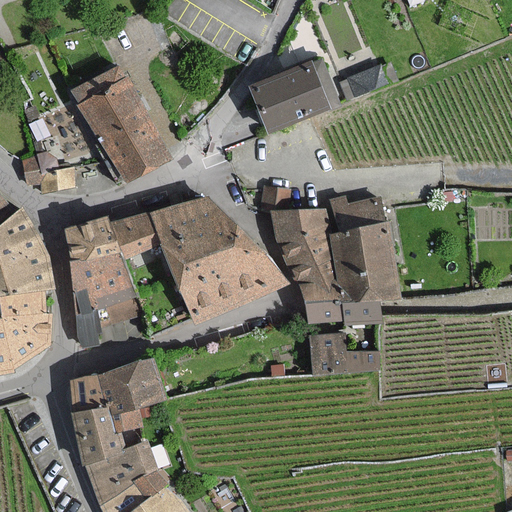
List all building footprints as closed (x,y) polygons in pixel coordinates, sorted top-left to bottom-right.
[(255,87),(272,130),(327,108),(310,65),(255,87)] [(106,148),(126,183),(172,157),(127,79),(125,80),(118,67),(74,91),(82,105),(81,105),(106,148)] [(350,80),(356,94),(386,82),(380,68),(350,80)] [(26,176),(42,183),(43,192),(75,187),(72,169),(57,171),(56,158),(47,153),(25,162),(26,171),(26,176)] [(308,305),(310,322),(344,318),(345,325),(382,321),(381,311),(380,306),(379,297),(394,295),(388,240),(386,226),(383,201),(346,206),(346,201),(336,202),(339,232),(330,233),(327,210),(284,211),(287,190),(267,187),(264,210),(273,211),(281,246),(303,284),(308,305)] [(0,226),(15,214),(0,196),(0,226)] [(286,283),(243,237),(207,196),(179,206),(153,216),(163,244),(183,294),(196,319),(286,283)] [(15,214),(0,226),(0,297),(45,289),(55,288),(50,266),(48,255),(37,237),(21,208),(15,214)] [(120,252),(123,259),(163,244),(153,216),(111,225),(120,252)] [(73,262),(120,252),(111,225),(107,217),(67,231),(73,262)] [(123,259),(120,252),(73,262),(85,345),(96,344),(94,331),(100,330),(97,310),(106,307),(111,319),(104,322),(106,328),(143,314),(123,259)] [(0,297),(0,307),(2,317),(47,314),(45,289),(0,297)] [(13,367),(49,345),(52,314),(47,314),(2,317),(2,319),(0,319),(0,374),(14,372),(13,367)] [(345,354),(344,336),(314,338),(316,373),(378,369),(377,352),(345,354)] [(153,360),(98,374),(107,408),(107,410),(108,412),(108,413),(138,406),(163,399),(153,360)] [(72,381),(72,412),(107,408),(98,374),(72,381)] [(108,413),(113,433),(118,432),(143,425),(138,406),(108,413)] [(107,410),(107,408),(72,412),(84,464),(88,465),(123,453),(122,449),(118,432),(113,433),(108,413),(108,412),(107,410)] [(122,449),(123,453),(88,465),(102,505),(156,470),(147,442),(122,449)] [(166,484),(156,470),(102,505),(104,511),(129,511),(163,486),(166,484)] [(183,511),(165,489),(163,486),(129,511),(183,511)]
